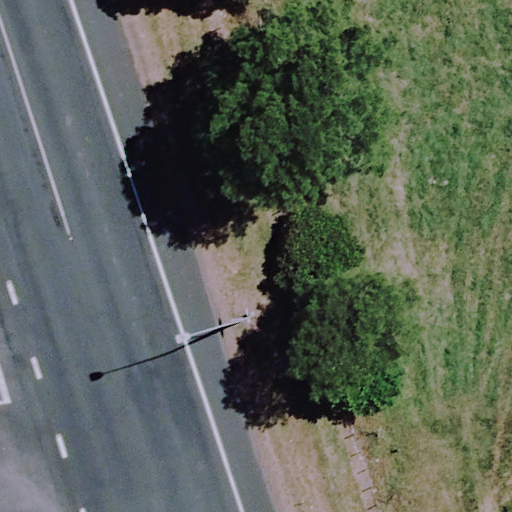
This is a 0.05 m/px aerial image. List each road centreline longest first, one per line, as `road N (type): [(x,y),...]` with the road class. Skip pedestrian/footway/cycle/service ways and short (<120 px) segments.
road 1 (tertiary): [(0,16),(116,369)]
road 2 (tertiary): [(116,369),(162,511)]
road 3 (residential): [(0,404),(116,369)]
